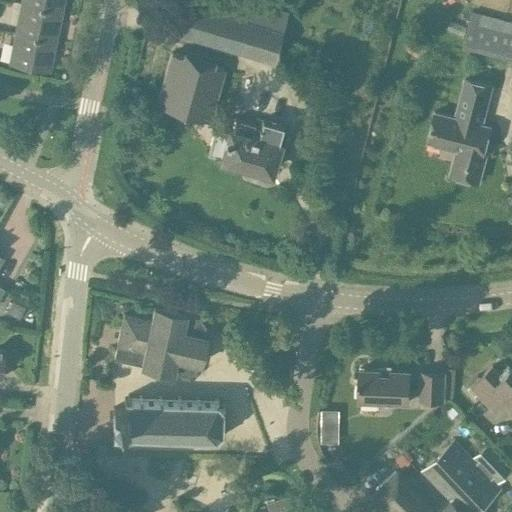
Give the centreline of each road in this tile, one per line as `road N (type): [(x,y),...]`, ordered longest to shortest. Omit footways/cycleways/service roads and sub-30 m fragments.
road 1 (residential): [(47,511),(76,271),(96,223)]
road 2 (tertiary): [(96,223),(141,250),(234,283),(316,298)]
road 3 (residential): [(346,511),(301,451),(295,428),(316,298)]
road 4 (residential): [(60,196),(111,0)]
road 5 (tertiary): [(316,298),(511,300)]
